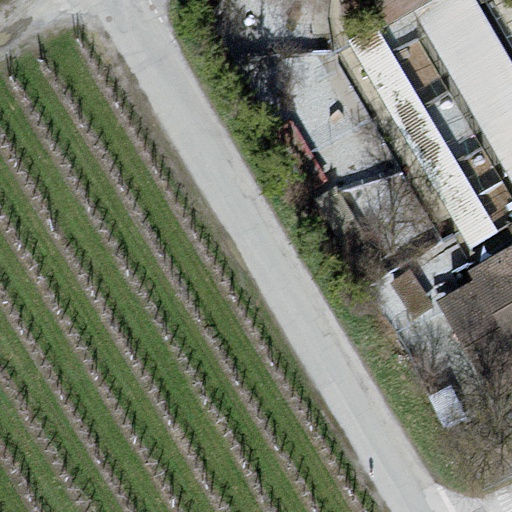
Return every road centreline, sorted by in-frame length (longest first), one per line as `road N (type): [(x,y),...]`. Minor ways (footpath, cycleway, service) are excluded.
road 1 (unclassified): [(416,511),(108,0)]
road 2 (unknown): [(108,0),(0,68)]
